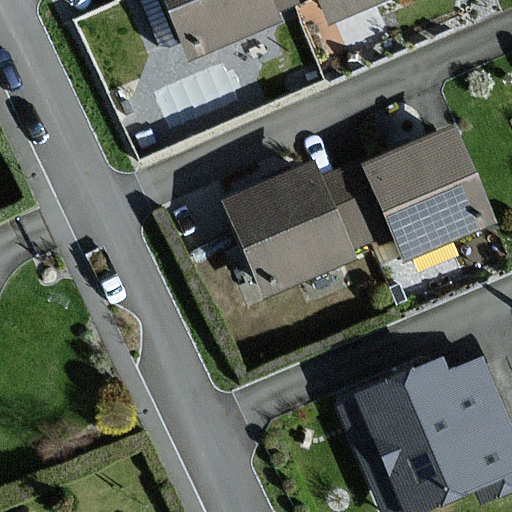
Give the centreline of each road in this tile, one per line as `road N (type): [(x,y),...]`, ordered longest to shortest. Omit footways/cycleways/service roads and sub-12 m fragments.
road 1 (residential): [(202,431),(151,312),(92,220),(0,36)]
road 2 (residential): [(202,431),(511,298)]
